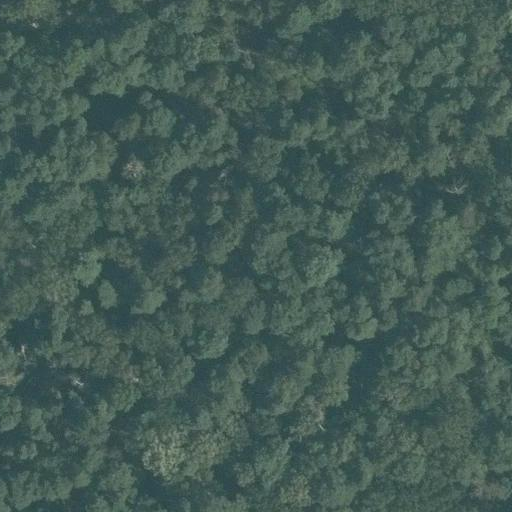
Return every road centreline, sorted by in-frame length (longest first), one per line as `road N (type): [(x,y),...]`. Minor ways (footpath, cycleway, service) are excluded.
road 1 (unclassified): [(0,181),(75,298),(290,511)]
road 2 (track): [(138,0),(100,13),(0,25)]
